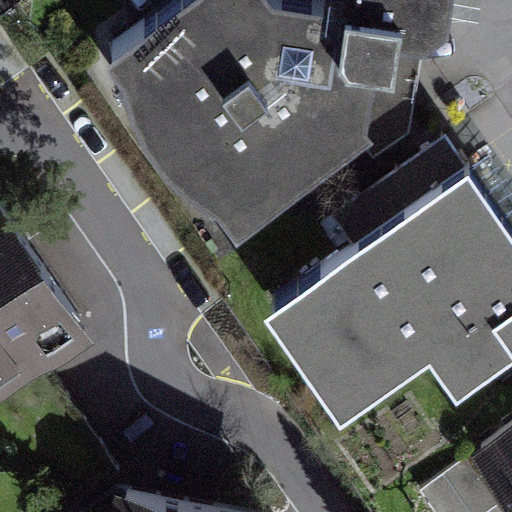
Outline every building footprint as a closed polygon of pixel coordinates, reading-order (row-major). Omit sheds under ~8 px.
[(455,0),(153,0),(110,33),(128,58),(135,84),(147,112),(162,137),(179,156),(200,172),(224,186),(244,210),(417,75),(429,23),(455,0)] [(466,372),(511,340),(511,216),(450,127),(322,216),(341,242),(275,289),(349,394),(438,332),(466,372)] [(0,390),(89,322),(0,206),(0,390)] [(511,495),(511,420),(476,446),(511,495)] [(244,511),(134,491),(129,511),(244,511)]
